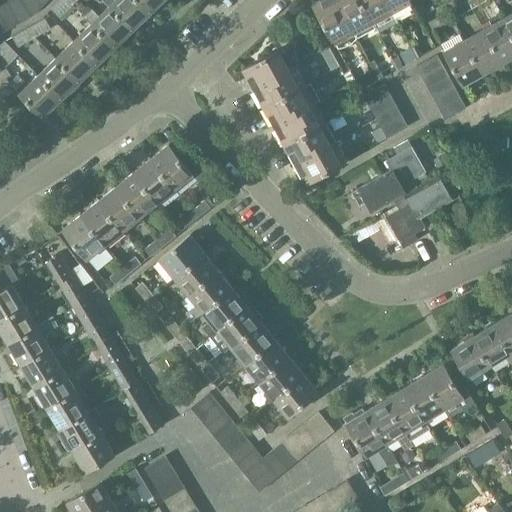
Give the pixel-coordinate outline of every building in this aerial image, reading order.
[(17,0),(14,0),(5,5),(17,25),(31,17),(17,0)] [(35,0),(17,0),(31,17),(42,6),(35,0)] [(73,5),(68,0),(60,0),(51,9),(59,18),(73,5)] [(134,0),(115,0),(107,8),(131,33),(149,15),(134,0)] [(134,0),(149,15),(164,0),(134,0)] [(354,35),(334,0),(321,0),(312,5),(335,45),(354,35)] [(359,0),(334,0),(354,35),(373,24),(359,0)] [(383,0),(359,0),(373,24),(392,14),(383,0)] [(409,0),(383,0),(392,14),(411,3),(409,0)] [(486,0),(470,0),(469,1),(473,9),(488,1),(486,0)] [(473,9),(469,1),(455,8),(459,16),(473,9)] [(5,5),(0,8),(0,17),(7,31),(17,25),(5,5)] [(92,10),(83,19),(90,26),(114,50),(131,33),(107,8),(99,17),(92,10)] [(428,21),(433,30),(448,21),(444,13),(428,21)] [(511,13),(502,19),(511,36),(511,13)] [(45,19),(30,27),(36,37),(51,29),(45,19)] [(511,36),(502,19),(482,29),(502,64),(511,58),(511,36)] [(90,26),(72,43),(96,67),(114,50),(90,26)] [(36,37),(30,27),(13,37),(18,47),(36,37)] [(482,29),(463,40),(482,75),(502,64),(482,29)] [(482,75),(463,40),(443,52),(462,86),(482,75)] [(0,47),(0,54),(10,64),(19,57),(5,43),(0,47)] [(72,43),(54,60),(78,85),(96,67),(72,43)] [(242,70),(253,89),(294,67),(283,47),(242,70)] [(327,48),(321,52),(324,58),(332,53),(328,47),(327,48)] [(415,47),(411,49),(416,59),(417,60),(421,58),(415,47)] [(414,68),(420,79),(441,67),(435,56),(414,68)] [(54,60),(36,78),(60,102),(78,85),(54,60)] [(253,89),(263,108),(304,86),(294,67),(253,89)] [(420,79),(426,89),(447,77),(441,67),(420,79)] [(378,68),(374,70),(379,80),(383,78),(378,68)] [(17,90),(24,83),(17,76),(10,83),(17,90)] [(426,89),(433,100),(454,89),(447,77),(426,89)] [(60,102),(36,78),(18,95),(42,120),(60,102)] [(362,97),(368,108),(389,96),(383,85),(362,97)] [(263,108),(273,127),(315,104),(304,86),(263,108)] [(433,100),(438,110),(460,99),(454,89),(433,100)] [(368,108),(373,118),(395,106),(389,96),(368,108)] [(460,99),(438,110),(444,121),(465,109),(460,99)] [(273,127),(284,146),(325,123),(315,104),(273,127)] [(379,128),(379,129),(400,117),(395,106),(373,118),(379,128)] [(400,117),(379,129),(385,139),(406,128),(400,117)] [(284,146),(294,165),(335,142),(325,123),(284,146)] [(379,128),(370,133),(376,144),(385,139),(379,129),(379,128)] [(385,162),(390,170),(391,170),(405,195),(415,189),(414,188),(410,180),(424,172),(406,141),(396,147),(399,154),(385,162)] [(335,142),(294,165),(305,184),(346,162),(335,142)] [(168,145),(150,160),(174,190),(192,175),(168,145)] [(443,155),(434,160),(439,170),(448,165),(443,155)] [(150,160),(132,174),(157,204),(174,190),(150,160)] [(371,214),(394,202),(405,195),(391,170),(390,170),(350,193),(356,204),(363,200),(371,214)] [(132,174),(115,188),(140,218),(157,204),(132,174)] [(415,189),(405,195),(419,220),(420,219),(457,198),(452,186),(446,190),(437,176),(414,188),(415,189)] [(115,188),(97,202),(122,233),(140,218),(115,188)] [(405,195),(394,202),(398,210),(385,218),(402,249),(413,242),(410,236),(424,228),(420,219),(419,220),(405,195)] [(208,198),(191,211),(197,218),(214,205),(208,198)] [(97,202),(80,216),(105,247),(122,233),(97,202)] [(191,211),(179,221),(184,228),(197,218),(191,211)] [(105,247),(80,216),(62,231),(87,261),(105,247)] [(171,228),(158,239),(164,246),(177,236),(171,228)] [(159,261),(174,279),(204,254),(190,236),(159,261)] [(164,246),(158,239),(144,249),(150,256),(164,246)] [(204,254),(174,279),(182,290),(178,293),(184,300),(188,297),(218,272),(204,254)] [(45,263),(59,285),(73,276),(60,255),(45,263)] [(136,256),(121,268),(127,275),(142,263),(136,256)] [(0,272),(0,321),(23,307),(10,285),(19,280),(11,266),(2,271),(0,272)] [(127,275),(121,268),(110,277),(116,284),(127,275)] [(197,318),(202,314),(233,289),(218,272),(188,297),(195,306),(191,310),(197,318)] [(59,285),(72,307),(86,298),(73,276),(59,285)] [(136,288),(145,299),(153,293),(143,282),(136,288)] [(233,289),(202,314),(209,323),(203,328),(210,337),(250,304),(236,286),(233,289)] [(153,293),(145,299),(156,313),(164,307),(153,293)] [(72,307),(85,328),(99,319),(86,298),(72,307)] [(250,304),(210,337),(224,354),(230,349),(261,324),(264,321),(250,304)] [(0,321),(0,334),(7,346),(36,328),(23,307),(0,321)] [(511,314),(494,325),(511,354),(511,353),(511,314)] [(164,323),(172,333),(180,327),(171,316),(164,323)] [(85,328),(98,349),(112,340),(99,319),(85,328)] [(261,324),(230,349),(238,358),(235,361),(242,368),(244,366),(275,341),(261,324)] [(494,325),(473,338),(490,367),(511,354),(494,325)] [(172,333),(188,352),(196,346),(180,327),(172,333)] [(7,346),(20,367),(49,349),(36,328),(7,346)] [(490,367),(473,338),(451,351),(468,380),(490,367)] [(98,349),(110,370),(125,361),(112,340),(98,349)] [(244,366),(259,383),(289,358),(275,341),(244,366)] [(188,352),(202,370),(210,364),(196,346),(188,352)] [(20,367),(33,388),(62,371),(49,349),(20,367)] [(289,358),(259,383),(267,393),(263,395),(270,403),(273,400),(303,376),(289,358)] [(216,359),(210,364),(202,370),(213,383),(221,377),(216,372),(222,367),(216,359)] [(110,370),(123,391),(138,383),(125,361),(110,370)] [(443,365),(423,377),(443,411),(445,410),(449,417),(474,402),(465,387),(459,391),(443,365)] [(33,388),(46,410),(75,392),(62,371),(33,388)] [(303,376),(273,400),(287,418),(318,394),(303,376)] [(423,377),(404,389),(424,423),(443,411),(423,377)] [(123,391),(136,413),(151,404),(138,383),(123,391)] [(220,392),(230,404),(237,398),(227,386),(220,392)] [(46,410),(59,431),(88,413),(80,401),(87,396),(82,387),(75,392),(46,410)] [(404,389),(384,401),(409,441),(428,429),(424,423),(404,389)] [(190,410),(197,418),(216,403),(209,394),(190,410)] [(237,398),(230,404),(241,418),(248,412),(237,398)] [(384,401),(365,413),(386,446),(398,439),(405,451),(412,446),(409,441),(384,401)] [(197,418),(205,428),(224,413),(216,403),(197,418)] [(151,404),(136,413),(149,434),(164,425),(151,404)] [(59,431),(56,432),(69,454),(72,452),(87,442),(101,434),(105,432),(97,418),(101,416),(96,408),(88,413),(74,421),(59,431)] [(345,425),(341,428),(360,459),(365,456),(366,459),(379,450),(389,466),(396,462),(386,446),(365,413),(363,409),(353,414),(352,413),(343,418),(347,424),(345,425)] [(205,428),(213,437),(231,422),(224,413),(205,428)] [(309,421),(325,440),(333,433),(318,414),(309,421)] [(497,423),(506,438),(511,433),(511,429),(505,418),(497,423)] [(267,434),(256,421),(248,427),(259,440),(267,434)] [(300,429),(315,448),(325,440),(309,421),(300,429)] [(213,437),(221,447),(239,432),(231,422),(213,437)] [(468,433),(473,441),(486,433),(481,425),(468,433)] [(290,436),(306,456),(315,448),(300,429),(290,436)] [(221,447),(228,456),(246,441),(239,432),(221,447)] [(101,434),(72,452),(85,474),(114,456),(101,434)] [(280,444),(296,463),(306,456),(290,436),(280,444)] [(456,440),(443,448),(448,457),(461,449),(456,440)] [(246,441),(228,456),(235,465),(254,450),(246,441)] [(271,452),(287,471),(296,463),(280,444),(271,452)] [(448,457),(443,448),(430,456),(435,464),(448,457)] [(254,450),(235,465),(237,467),(243,474),(262,460),(254,450)] [(475,450),(467,455),(474,468),(483,463),(475,450)] [(270,469),(277,479),(287,471),(271,452),(262,460),(270,469)] [(144,470),(151,480),(171,467),(165,457),(144,470)] [(243,474),(251,484),(270,469),(262,460),(243,474)] [(404,472),(402,473),(408,482),(409,481),(424,472),(418,463),(404,472)] [(151,480),(157,490),(178,478),(171,467),(151,480)] [(136,469),(128,474),(136,487),(144,482),(136,469)] [(270,469),(251,484),(259,494),(277,479),(270,469)] [(402,473),(396,477),(402,486),(408,482),(402,473)] [(66,504),(71,511),(97,511),(112,504),(103,490),(113,484),(110,478),(66,504)] [(157,490),(163,501),(184,488),(178,478),(157,490)] [(430,479),(420,486),(425,493),(431,489),(433,493),(438,490),(430,479)] [(142,502),(145,508),(156,502),(144,482),(136,487),(144,501),(142,502)] [(346,482),(336,488),(349,508),(358,502),(346,482)] [(163,501),(169,511),(190,499),(184,488),(163,501)] [(336,488),(326,494),(336,511),(341,511),(349,508),(336,488)] [(336,511),(326,494),(315,500),(322,511),(336,511)] [(169,511),(190,511),(196,509),(190,499),(169,511)] [(322,511),(315,500),(304,507),(307,511),(322,511)] [(162,511),(156,502),(145,508),(147,511),(150,511),(151,511),(150,511),(162,511)]
